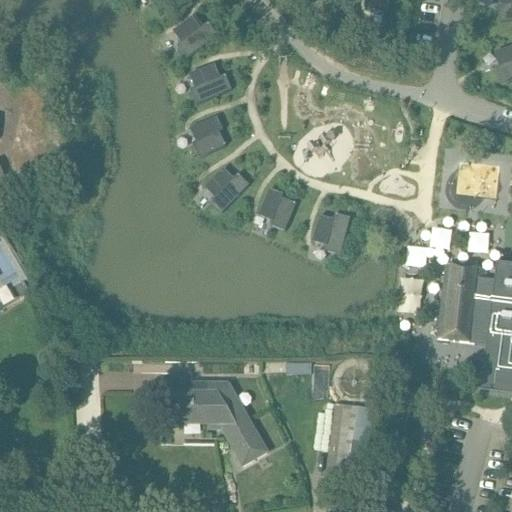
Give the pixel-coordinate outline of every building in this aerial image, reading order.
[(160,18),(185,3),(183,0),(153,0),(155,2),(152,4),(160,18)] [(371,0),(366,15),(383,21),(390,0),(371,0)] [(497,8),(499,24),(511,22),(511,0),(500,0),(501,8),(497,8)] [(177,48),(187,61),(218,37),(208,23),(203,27),(195,17),(173,34),(181,45),(177,48)] [(499,68),(495,70),(500,85),(511,81),(511,49),(494,55),(499,68)] [(190,92),(196,107),(232,92),(226,77),(221,79),(215,66),(189,76),(195,90),(190,92)] [(192,146),(199,161),(226,148),(220,134),(223,133),(217,119),(190,132),(196,144),(192,146)] [(211,204),(223,215),(250,188),(238,176),(234,181),(224,171),(205,191),(215,200),(211,204)] [(285,233),(296,206),(282,200),(284,197),(270,191),(259,218),(272,224),(270,227),(285,233)] [(340,257),(351,220),(335,216),(334,222),(320,218),(313,244),(326,248),(325,253),(340,257)] [(446,267),(438,341),(475,345),(475,346),(487,347),(481,391),(511,394),(511,265),(497,264),(495,284),(485,283),(486,272),(446,267)] [(289,366),(288,375),(314,375),(314,366),(289,366)] [(170,394),(170,428),(171,428),(171,422),(208,422),(208,432),(209,432),(209,430),(222,430),(224,429),(237,451),(234,452),(243,468),(267,455),(257,437),(228,387),(192,386),(192,394),(170,394)] [(336,408),(326,477),(360,482),(370,412),(336,408)]
